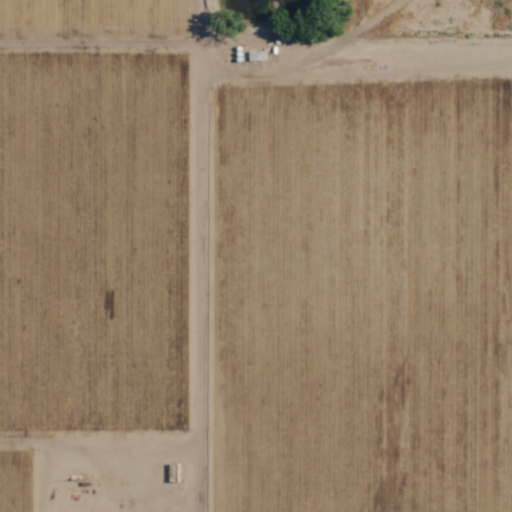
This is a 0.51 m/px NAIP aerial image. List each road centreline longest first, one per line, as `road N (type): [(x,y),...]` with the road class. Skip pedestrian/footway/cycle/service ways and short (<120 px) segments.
road 1 (track): [(511,66),(241,76),(180,48),(0,47)]
road 2 (track): [(195,446),(0,443)]
